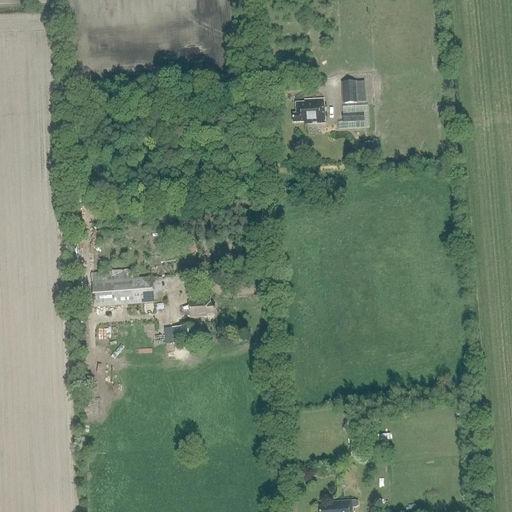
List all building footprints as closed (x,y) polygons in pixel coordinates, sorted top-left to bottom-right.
[(341,82),(343,104),(358,103),(357,81),(341,82)] [(304,124),(325,123),(323,99),(305,100),(305,103),(295,103),(296,114),(292,114),(293,122),(304,122),(304,124)] [(364,113),(343,114),(343,123),(364,121),(364,113)] [(374,156),(373,143),(364,143),(365,157),(374,156)] [(91,273),(94,308),(155,303),(155,302),(163,302),(161,278),(153,278),(152,277),(133,279),(132,270),(113,271),(113,272),(91,273)] [(189,302),(190,318),(207,316),(207,313),(215,313),(214,304),(211,304),(210,300),(189,302)] [(193,327),(164,329),(166,345),(194,343),(193,327)] [(355,501),(351,501),(331,503),(331,506),(319,507),(319,511),(351,511),(352,508),(355,508),(359,506),(358,502),(355,501)]
